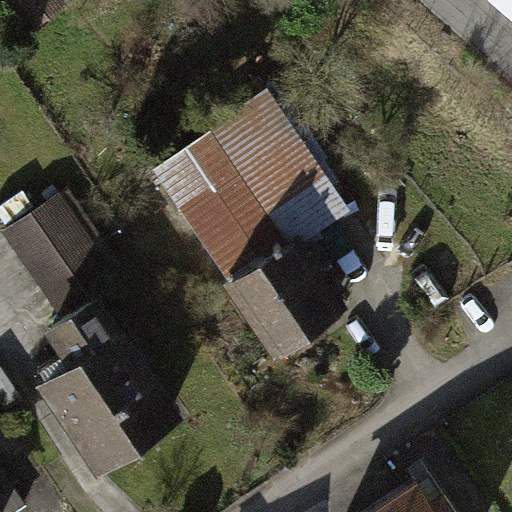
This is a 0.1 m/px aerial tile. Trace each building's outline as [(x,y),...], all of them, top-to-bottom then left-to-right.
[(12,0),(35,29),(70,1),(69,0),(12,0)] [(260,79),(151,153),(284,349),(330,317),(284,249),(347,207),(260,79)] [(67,184),(12,218),(75,316),(129,282),(67,184)] [(122,321),(42,372),(100,463),(181,412),(122,321)] [(448,511),(423,473),(363,511),(448,511)]
